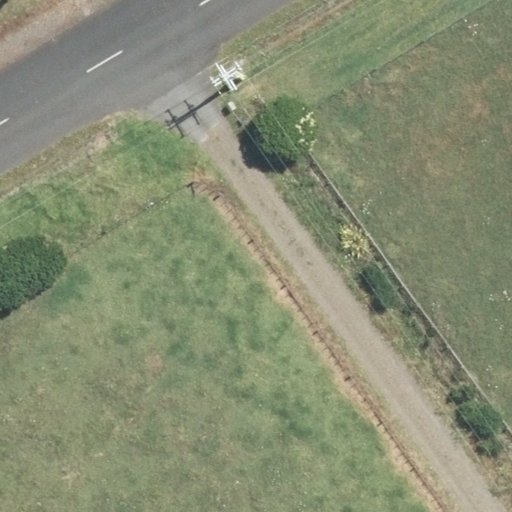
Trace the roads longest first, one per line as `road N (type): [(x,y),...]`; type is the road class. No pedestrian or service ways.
road 1 (track): [(487,511),(143,41)]
road 2 (unclassified): [(0,127),(213,0)]
